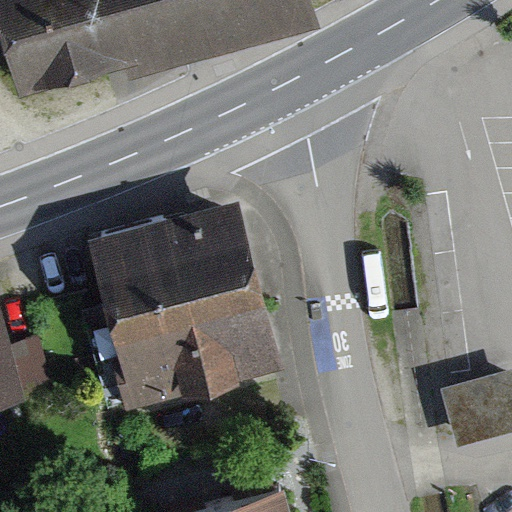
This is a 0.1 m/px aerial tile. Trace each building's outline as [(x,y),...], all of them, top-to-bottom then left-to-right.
[(0,0),(0,11),(25,93),(308,6),(305,0),(0,0)] [(276,359),(235,208),(99,244),(139,395),(276,359)] [(0,388),(9,386),(0,353),(0,388)] [(511,368),(451,383),(465,441),(511,429),(511,368)] [(285,511),(280,491),(205,511),(285,511)]
